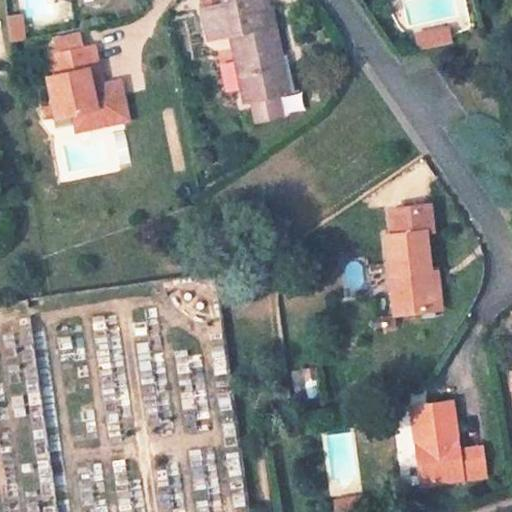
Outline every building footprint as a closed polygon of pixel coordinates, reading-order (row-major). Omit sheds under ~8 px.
[(296,62),(285,14),(282,14),(278,0),(243,0),(238,1),(239,8),(216,14),(222,37),(236,35),(238,41),(245,41),(261,110),(296,102),(287,64),(296,62)] [(19,10),(0,13),(4,40),(23,38),(19,10)] [(97,55),(92,35),(65,41),(70,61),(97,55)] [(471,49),(468,35),(452,38),(455,52),(471,49)] [(455,52),(452,38),(437,41),(440,56),(455,52)] [(114,90),(109,66),(106,54),(97,55),(70,61),(54,64),(56,76),(64,75),(66,84),(61,85),(67,117),(57,119),(58,127),(88,122),(91,137),(122,130),(122,127),(140,122),(131,87),(114,90)] [(305,100),(296,62),(287,64),(296,102),(305,100)] [(431,267),(427,229),(435,228),(431,202),(392,206),(394,232),(387,233),(389,249),(395,311),(435,307),(431,267)] [(444,306),(440,266),(431,267),(435,307),(444,306)] [(384,274),(374,275),(376,312),(385,312),(384,274)] [(214,372),(224,370),(219,344),(209,346),(214,372)] [(287,368),(291,394),(318,389),(314,364),(287,368)] [(486,469),(480,443),(459,447),(447,397),(408,405),(425,483),(486,469)]
